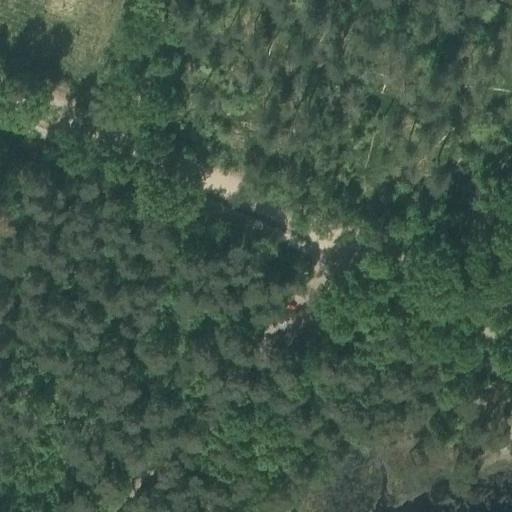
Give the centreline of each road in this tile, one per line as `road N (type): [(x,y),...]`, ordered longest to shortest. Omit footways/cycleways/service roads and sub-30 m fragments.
road 1 (track): [(118,511),(293,308)]
road 2 (track): [(339,245),(129,147)]
road 3 (track): [(511,324),(339,245)]
road 4 (track): [(153,0),(129,147)]
road 5 (track): [(129,147),(0,88)]
